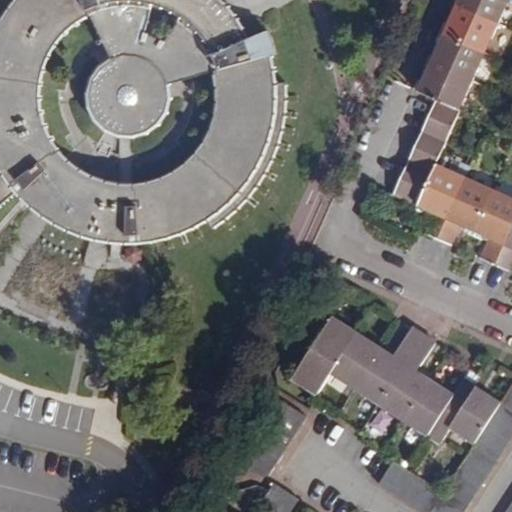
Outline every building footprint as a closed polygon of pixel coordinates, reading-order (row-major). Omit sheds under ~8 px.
[(166,119),(168,112),(170,105),(170,100),(170,94),(169,88),(215,77),(217,87),(218,97),(217,107),(216,118),(213,128),(209,138),(205,145),(200,152),(194,160),(187,166),(179,173),(170,178),(161,183),(152,185),(143,188),(135,189),(128,189),(128,222),(122,222),(122,249),(142,249),(165,244),(183,238),(204,227),(207,234),(223,223),(238,211),(250,196),(261,180),(271,160),(276,148),(279,136),(282,123),(284,110),(284,87),(275,87),(270,62),(274,58),(265,36),(250,43),(239,47),(235,37),(230,31),(226,25),(235,18),(227,8),(221,17),(209,5),(211,0),(16,0),(7,11),(0,21),(0,206),(14,195),(16,198),(34,183),(31,177),(56,160),(59,158),(54,152),(48,143),(44,135),(41,127),(39,118),(37,108),(37,98),(37,89),(39,78),(42,67),(47,57),(52,48),(58,40),(65,32),(74,26),(81,21),(88,17),(107,62),(103,64),(99,67),(95,71),(91,77),(88,83),(86,90),(85,96),(85,103),(86,109),(88,115),(90,120),(94,127),(99,131),(104,135),(110,139),(117,141),(123,142),(131,142),(138,141),(145,139),(151,135),(157,130),(162,125),(166,119)] [(221,17),(227,8),(226,7),(218,0),(211,0),(209,5),(221,17)] [(503,0),(464,0),(462,6),(499,22),(506,7),(501,5),(503,0)] [(462,6),(457,3),(449,21),(454,23),(462,6)] [(492,39),(499,22),(462,6),(454,23),(449,21),(444,19),(439,30),(481,48),(487,36),(492,39)] [(239,47),(250,43),(241,26),(235,18),(226,25),(230,31),(235,37),(239,47)] [(445,44),(437,63),(474,79),(481,64),(475,61),(481,48),(439,30),(435,40),(439,42),(445,44)] [(481,48),(487,50),(492,39),(487,36),(481,48)] [(431,60),(437,63),(445,44),(439,42),(431,60)] [(481,64),(487,50),(481,48),(475,61),(481,64)] [(429,79),(437,63),(431,60),(423,77),(429,79)] [(436,98),(456,107),(462,90),(467,92),(474,79),(437,63),(429,79),(423,77),(419,75),(414,87),(436,98)] [(460,108),(467,92),(462,90),(456,107),(460,108)] [(456,107),(436,98),(429,113),(455,125),(462,110),(460,108),(456,107)] [(448,141),(455,125),(429,113),(422,129),(448,141)] [(422,129),(415,145),(441,156),(443,152),(448,141),(422,129)] [(433,171),(435,168),(438,163),(441,156),(415,145),(408,161),(433,171)] [(441,156),(438,163),(454,170),(466,175),(471,164),(443,152),(441,156)] [(34,183),(16,198),(19,201),(42,222),(47,225),(69,237),(88,243),(99,246),(122,249),(122,222),(128,222),(128,189),(119,189),(109,187),(100,185),(91,182),(83,177),(74,172),(66,165),(59,158),(56,160),(31,177),(34,183)] [(408,161),(401,176),(426,187),(433,171),(408,161)] [(454,170),(438,163),(435,168),(452,175),(454,170)] [(425,231),(437,237),(466,175),(454,170),(452,175),(435,168),(433,171),(426,187),(419,202),(417,207),(429,213),(431,207),(436,209),(425,231)] [(466,175),(437,237),(453,244),(463,222),(467,224),(465,229),(473,233),(492,193),(480,187),(482,183),(466,175)] [(419,202),(426,187),(401,176),(394,191),(419,202)] [(492,193),(494,188),(482,183),(480,187),(492,193)] [(510,195),(494,188),(492,193),(508,200),(510,195)] [(508,200),(492,193),(473,233),(484,238),(486,233),(492,236),(481,257),(496,264),(511,229),(511,196),(510,195),(508,200)] [(511,229),(496,264),(511,271),(511,269),(511,229)] [(390,360),(325,319),(285,381),(309,396),(324,373),(435,439),(444,425),(474,443),(440,495),(393,465),(377,487),(416,511),(461,511),(511,430),(511,382),(498,404),(459,380),(448,395),(408,370),(410,364),(415,368),(429,344),(404,328),(390,351),(394,354),(390,360)] [(300,419),(278,405),(239,466),(261,480),(300,419)] [(288,511),(295,502),(271,486),(256,510),(258,511),(288,511)] [(511,511),(511,495),(500,511),(511,511)]
